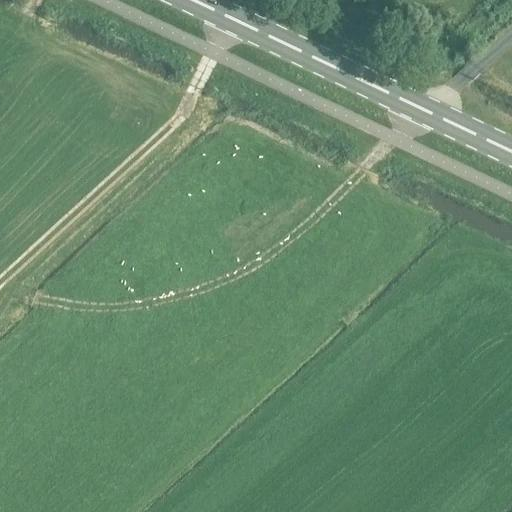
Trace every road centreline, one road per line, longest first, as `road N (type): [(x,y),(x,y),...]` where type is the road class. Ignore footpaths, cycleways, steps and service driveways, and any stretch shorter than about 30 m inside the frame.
road 1 (track): [(0,300),(86,307),(175,300),(229,281),(286,248),(511,33)]
road 2 (primary): [(511,153),(190,0)]
road 3 (track): [(0,283),(179,117),(229,18)]
